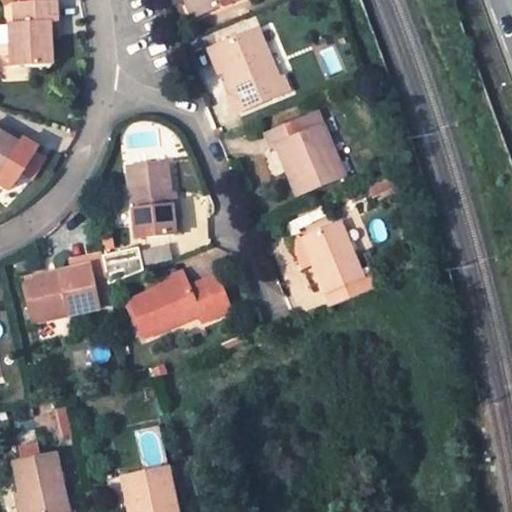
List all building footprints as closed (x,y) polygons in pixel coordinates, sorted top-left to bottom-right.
[(55,65),(54,39),(54,23),(61,22),(59,0),(54,1),(23,3),(18,3),(19,24),(14,24),(17,67),(55,65)] [(201,14),(195,0),(186,0),(193,17),(201,14)] [(195,0),(201,14),(234,0),(195,0)] [(54,39),(62,38),(61,22),(54,23),(54,39)] [(290,90),(284,74),(280,76),(259,27),(215,45),(225,69),(236,94),(231,96),(238,111),(290,90)] [(225,69),(215,45),(210,47),(220,71),(225,69)] [(312,128),(306,115),(269,130),(274,143),(278,142),(299,193),(346,174),(325,123),(312,128)] [(0,176),(4,179),(12,165),(26,173),(42,147),(29,139),(25,144),(12,137),(0,128),(0,176)] [(29,139),(16,131),(12,137),(25,144),(29,139)] [(132,163),(139,236),(181,232),(180,218),(176,218),(170,160),(132,163)] [(358,296),(379,287),(373,273),(362,278),(339,224),(293,245),(302,267),(314,262),(333,306),(358,296)] [(139,248),(105,255),(111,283),(143,270),(139,248)] [(105,255),(93,257),(95,266),(98,287),(111,284),(111,283),(105,255)] [(85,268),(95,266),(93,257),(83,259),(85,268)] [(62,273),(63,278),(28,285),(35,322),(102,310),(101,304),(98,287),(95,266),(85,268),(62,273)] [(28,285),(63,278),(62,273),(26,279),(28,285)] [(162,289),(189,278),(187,273),(160,283),(162,289)] [(222,317),(209,283),(193,289),(189,278),(162,289),(133,300),(148,337),(202,316),(205,323),(222,317)] [(111,284),(98,287),(101,304),(115,302),(111,284)] [(67,511),(56,454),(14,463),(25,511),(67,511)] [(175,511),(166,467),(131,474),(139,511),(133,511),(175,511)] [(128,511),(133,511),(139,511),(131,474),(122,476),(128,511)]
